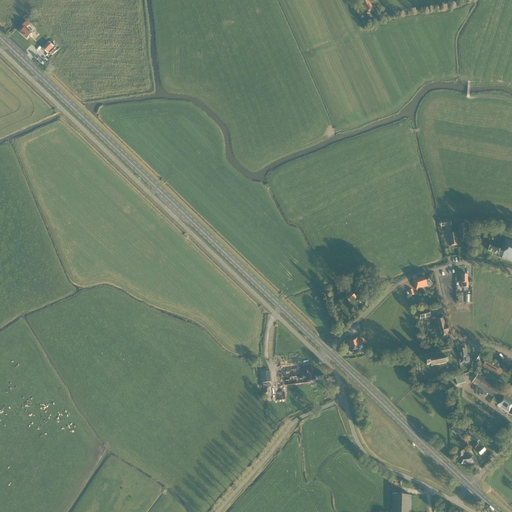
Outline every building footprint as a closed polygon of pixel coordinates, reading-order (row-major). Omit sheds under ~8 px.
[(366,14),(373,11),(369,1),(367,1),(367,0),(362,2),(365,7),(363,8),(366,14)] [(26,29),(29,26),(26,23),(21,28),(23,30),(20,33),(27,39),(32,34),(26,29)] [(42,49),(47,54),(53,48),(48,43),(42,49)] [(462,225),(457,225),(458,241),(459,241),(460,242),(465,242),(464,237),(465,237),(465,233),(468,233),(467,221),(461,222),(462,225)] [(457,240),(456,232),(447,234),(448,239),(449,239),(450,247),(457,246),(456,240),(457,240)] [(511,241),(505,239),(502,248),(496,246),(491,244),(488,251),(502,256),(501,258),(511,262),(511,241)] [(424,277),(424,276),(413,280),(416,291),(428,287),(427,286),(433,285),(430,276),(424,277)] [(361,293),(357,288),(351,294),(350,293),(347,296),(348,297),(345,299),(350,304),(356,299),(353,296),(356,294),(358,296),(361,293)] [(418,320),(430,317),(429,310),(417,313),(418,320)] [(448,333),(447,329),(445,329),(442,318),(436,320),(441,340),(448,338),(446,333),(448,333)] [(362,346),(359,347),(357,338),(347,340),(349,349),(350,349),(351,353),(360,351),(363,349),(362,346)] [(460,364),(469,363),(468,358),(466,358),(465,349),(464,349),(463,345),(460,346),(460,350),(458,350),(460,364)] [(473,361),(478,364),(481,356),(477,354),(473,361)] [(444,357),(429,360),(430,361),(425,362),(426,366),(430,365),(431,366),(445,364),(448,361),(447,358),(444,357)] [(486,360),(482,367),(495,375),(499,367),(486,360)] [(310,379),(310,381),(324,380),(323,374),(313,376),(312,368),(311,368),(311,364),(280,367),(282,386),(285,386),(303,384),(302,380),(310,379)] [(271,383),(270,372),(261,373),(263,384),(271,383)] [(455,377),(458,386),(466,383),(463,375),(455,377)] [(488,390),(495,396),(500,390),(481,377),(476,385),(487,393),(488,390)] [(277,401),(280,401),(280,400),(284,400),(284,401),(287,400),(285,386),(282,386),(281,387),(281,388),(275,389),(275,391),(276,391),(276,393),(277,401)] [(511,402),(510,401),(511,398),(511,397),(506,393),(505,394),(500,390),(495,396),(491,401),(497,406),(497,407),(507,414),(508,413),(511,416),(511,402)] [(470,435),(467,439),(476,444),(478,441),(470,435)] [(480,456),(485,451),(479,444),(474,449),(480,456)] [(461,465),(473,463),(472,457),(465,458),(464,450),(457,451),(458,459),(460,459),(461,465)] [(409,511),(410,496),(391,495),(391,511),(409,511)]
